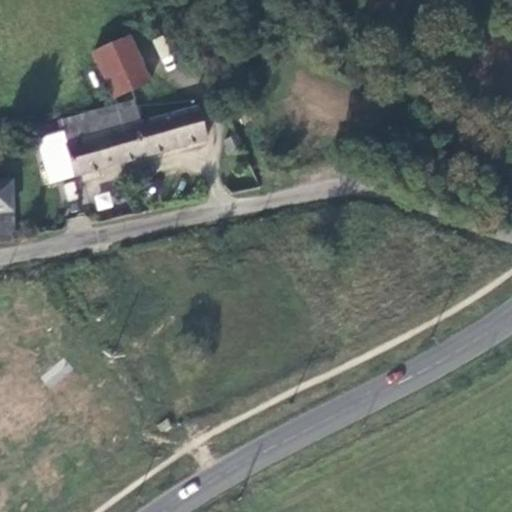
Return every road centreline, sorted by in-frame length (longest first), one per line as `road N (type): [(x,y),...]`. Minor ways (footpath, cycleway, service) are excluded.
road 1 (unclassified): [(511,237),(365,181),(0,264)]
road 2 (tertiary): [(166,511),(262,451),(511,317)]
